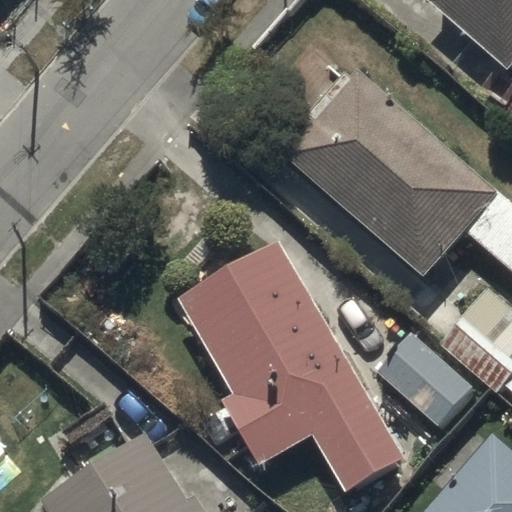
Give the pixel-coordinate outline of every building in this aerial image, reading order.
[(511,0),(444,0),(434,13),(511,77),(511,0)] [(505,206),(363,83),(356,90),(348,83),(310,127),(316,133),(286,167),(430,290),(457,259),(481,279),(511,243),(511,219),(502,210),(505,206)] [(349,507),(410,471),(282,253),(183,312),(239,406),(225,414),(263,478),(314,448),(349,507)] [(445,351),(501,400),(511,386),(511,313),(493,297),(445,351)] [(478,397),(412,339),(378,378),(445,436),(478,397)] [(151,446),(134,457),(120,434),(78,460),(92,483),(45,511),(203,511),(200,506),(191,511),(151,446)] [(511,511),(511,456),(496,443),(436,511),(511,511)]
